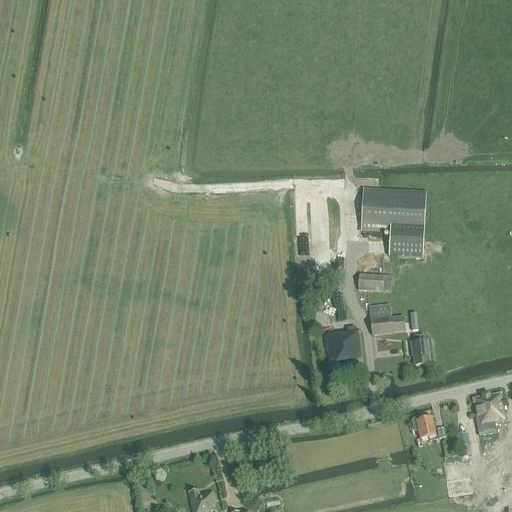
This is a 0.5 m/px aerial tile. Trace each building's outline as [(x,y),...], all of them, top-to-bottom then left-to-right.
[(426,193),(363,189),(361,231),(390,233),(424,235),(426,193)] [(422,259),(424,235),(390,233),(389,257),(422,259)] [(391,292),(392,276),(359,275),(358,291),(391,292)] [(417,314),(411,314),(411,317),(412,332),(418,331),(419,331),(417,314)] [(392,318),(370,320),(372,337),(394,335),(394,334),(406,333),(404,317),(392,318)] [(336,335),(325,337),(330,374),(364,369),(359,331),(356,331),(356,327),(347,329),(347,333),(335,334),(336,335)] [(415,343),(411,344),(413,358),(414,358),(415,367),(430,365),(428,342),(425,342),(425,336),(414,337),(415,343)] [(511,421),(507,422),(503,394),(473,399),(478,429),(479,429),(490,502),(511,498),(511,421)] [(417,433),(418,432),(420,440),(428,438),(429,442),(437,440),(432,418),(425,420),(425,419),(424,418),(423,417),(414,420),(413,421),(412,422),(413,423),(414,431),(415,432),(417,433)] [(444,429),(438,430),(440,440),(446,439),(444,429)] [(468,446),(467,434),(456,436),(458,448),(468,446)] [(468,460),(443,464),(446,482),(449,497),(449,498),(450,498),(473,494),(471,478),(468,460)] [(189,494),(192,511),(217,511),(214,492),(201,495),(200,491),(189,494)]
